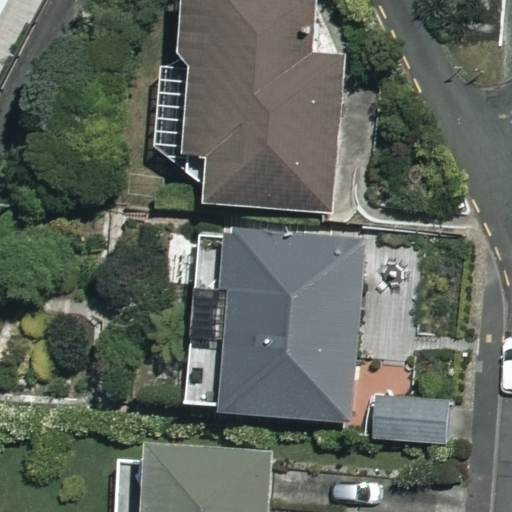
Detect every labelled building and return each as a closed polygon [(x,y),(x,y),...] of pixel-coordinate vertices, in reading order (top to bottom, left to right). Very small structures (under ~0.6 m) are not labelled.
[(0,0),(0,128),(60,0),(0,0)] [(210,0),(206,59),(179,57),(171,151),(227,193),(226,214),(352,216),(355,57),(337,57),(337,0),(210,0)] [(383,248),(222,237),(209,415),(372,426),(383,248)] [(464,405),(396,401),(394,442),(462,446),(464,405)] [(180,466),(136,463),(132,511),(295,511),(298,461),(181,454),(180,466)]
